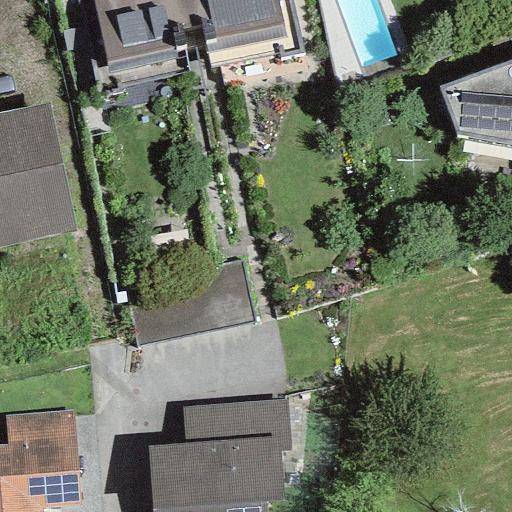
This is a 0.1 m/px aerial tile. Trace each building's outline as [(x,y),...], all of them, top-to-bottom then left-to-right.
[(93,0),(107,64),(195,46),(185,0),(93,0)] [(185,0),(195,46),(282,27),(275,0),(185,0)] [(511,60),(437,87),(455,136),(511,144),(511,60)] [(0,246),(74,231),(47,102),(0,111),(0,246)] [(239,251),(127,278),(141,339),(254,311),(239,251)] [(183,444),(145,447),(149,511),(265,511),(265,504),(282,503),(278,450),(289,449),(285,399),(181,406),(183,444)] [(5,444),(0,444),(0,511),(39,511),(40,508),(79,505),(71,410),(3,415),(5,444)]
